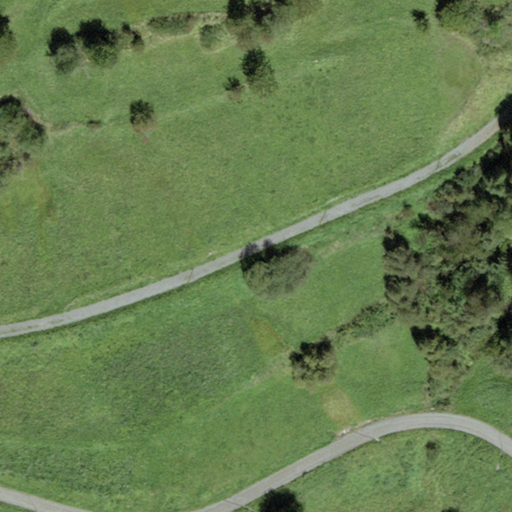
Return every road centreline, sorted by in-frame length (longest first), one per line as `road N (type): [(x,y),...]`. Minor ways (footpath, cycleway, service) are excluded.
road 1 (track): [(0,325),(74,311),(244,249),(389,187),(511,112)]
road 2 (track): [(511,445),(495,432),(440,420),(392,421),(175,511)]
